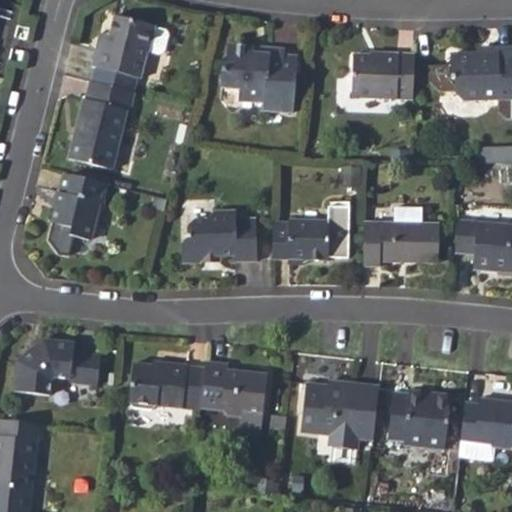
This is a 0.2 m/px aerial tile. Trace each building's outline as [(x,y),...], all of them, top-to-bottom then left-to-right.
[(109,33),(105,47),(99,45),(94,64),(141,78),(147,51),(150,52),(150,51),(160,54),(165,51),(170,34),(167,30),(156,27),(156,25),(115,14),(111,33),(109,33)] [(102,31),(99,45),(105,47),(109,33),(102,31)] [(233,103),(259,107),(258,114),(287,119),(297,56),(283,54),(284,47),(227,39),(225,58),(221,61),(217,87),(235,90),(233,103)] [(346,94),(412,98),(414,53),(379,51),(379,55),(348,54),(346,94)] [(492,58),(445,59),(445,85),(449,86),(449,100),(457,106),(511,104),(511,51),(492,53),(492,58)] [(82,97),(74,127),(78,129),(76,138),(72,137),(66,158),(109,170),(125,110),(130,111),(135,92),(91,81),(87,98),(82,97)] [(88,242),(99,205),(103,206),(109,184),(64,173),(50,225),(62,228),(61,234),(88,242)] [(326,221),(287,220),(287,223),(273,223),(272,261),(287,261),(302,261),(325,262),(325,259),(347,259),(347,207),(326,206),(326,221)] [(421,208),(394,206),(394,220),(420,222),(421,208)] [(207,257),(235,256),(235,261),(256,261),(254,221),(236,221),(236,220),(235,213),(213,213),(206,221),(194,221),(186,229),(186,240),(180,244),(181,264),(201,263),(207,257)] [(473,260),(494,262),(493,271),(511,273),(511,224),(456,216),(455,250),(473,252),(473,260)] [(378,260),(439,262),(440,223),(420,222),(394,220),(364,219),(363,264),(378,264),(378,260)] [(494,262),(473,260),(472,269),(493,271),(494,262)] [(41,337),(11,357),(8,386),(45,391),(48,373),(66,375),(66,379),(94,383),(98,353),(71,350),(73,340),(41,337)] [(155,402),(191,407),(190,416),(199,416),(201,404),(205,366),(152,359),(152,364),(130,361),(126,398),(132,405),(150,408),(155,402)] [(222,407),(224,411),(242,413),(240,429),(260,431),(263,410),(267,373),(226,368),(226,362),(206,359),(205,366),(201,404),(222,407)] [(307,380),(301,428),(331,432),(330,442),(357,446),(359,436),(373,438),(379,385),(328,379),(328,382),(307,380)] [(395,389),(389,437),(406,439),(405,443),(445,448),(452,394),(411,388),(410,392),(395,389)] [(462,438),(496,443),(498,447),(511,449),(511,448),(511,401),(482,398),(481,404),(466,401),(462,438)] [(0,511),(31,511),(34,489),(39,423),(1,419),(0,433),(0,432),(0,511)]
